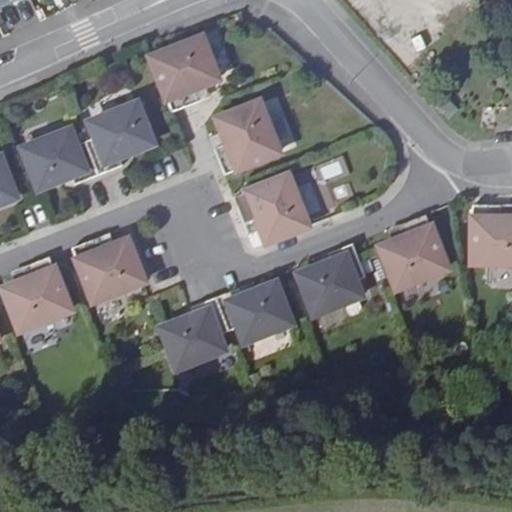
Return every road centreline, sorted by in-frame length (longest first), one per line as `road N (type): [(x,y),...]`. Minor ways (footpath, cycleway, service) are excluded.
road 1 (residential): [(0,268),(147,210),(256,263),(419,197),(453,162)]
road 2 (residential): [(298,0),(453,162)]
road 3 (unclassified): [(162,0),(0,70)]
